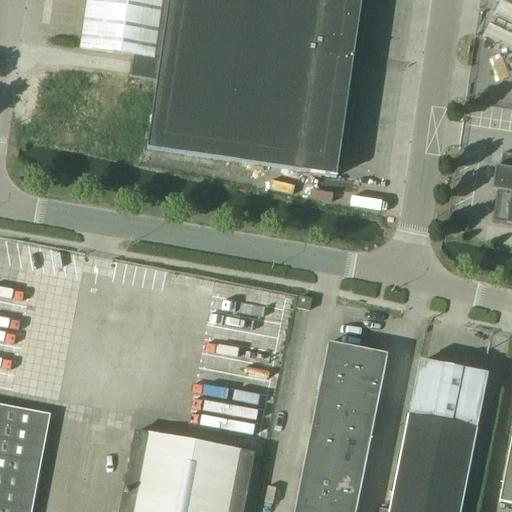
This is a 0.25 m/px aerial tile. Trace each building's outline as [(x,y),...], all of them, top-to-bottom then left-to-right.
[(87,0),(80,49),(133,57),(130,78),(156,82),(147,151),(272,169),(303,173),(336,178),(351,66),(352,67),(353,64),(351,64),(355,43),(359,43),(359,41),(355,40),(360,0),(87,0)] [(511,156),(502,155),(500,168),(495,168),(492,191),(496,192),(492,224),(511,227),(511,156)] [(299,299),(297,310),(309,313),(311,301),(299,299)] [(328,345),(322,374),(351,380),(357,351),(328,345)] [(387,357),(357,351),(351,380),(381,386),(387,357)] [(460,511),(476,431),(486,377),(420,363),(409,419),(408,419),(389,511),(460,511)] [(322,374),(317,401),(346,407),(351,380),(322,374)] [(381,386),(351,380),(346,407),(375,413),(381,386)] [(340,434),(346,407),(317,401),(311,428),(340,434)] [(375,413),(346,407),(340,434),(370,440),(375,413)] [(0,511),(31,511),(49,419),(0,409),(0,511)] [(333,473),(340,434),(311,428),(303,467),(333,473)] [(94,488),(97,435),(71,433),(68,487),(94,488)] [(370,440),(340,434),(333,473),(362,479),(370,440)] [(242,511),(253,457),(135,435),(120,511),(242,511)] [(511,505),(511,438),(499,503),(511,505)] [(325,511),(333,473),(303,467),(296,505),(325,511)] [(333,473),(325,511),(331,511),(355,511),(362,479),(333,473)]
